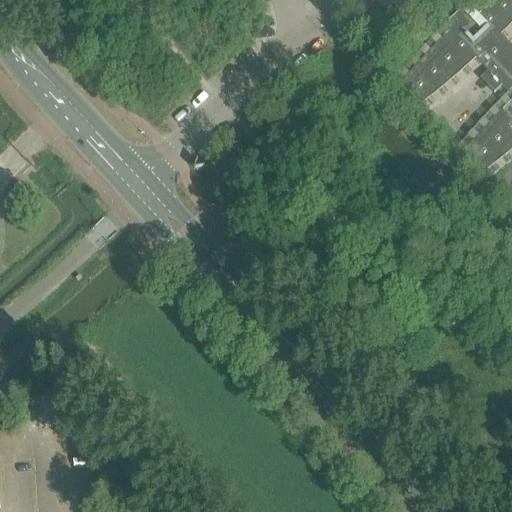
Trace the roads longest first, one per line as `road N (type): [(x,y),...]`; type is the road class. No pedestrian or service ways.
road 1 (tertiary): [(446,511),(258,308)]
road 2 (unclassified): [(142,184),(314,24),(291,0)]
road 3 (tertiary): [(142,184),(0,32)]
road 4 (tertiary): [(142,184),(165,228),(258,308)]
road 5 (tertiary): [(258,308),(213,251),(142,184)]
